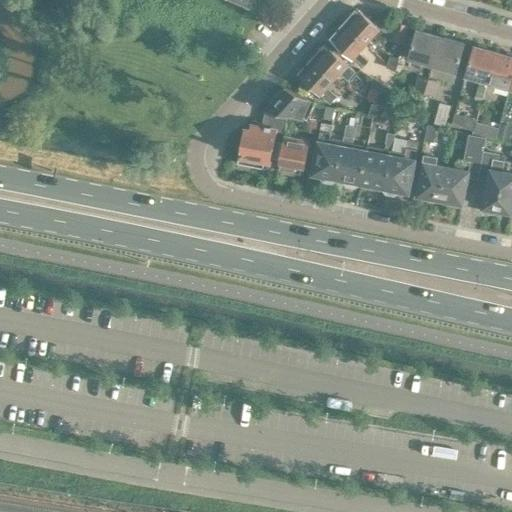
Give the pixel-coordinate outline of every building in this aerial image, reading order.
[(344,21),(343,22),(366,43),(374,35),(383,43),(388,37),(390,37),(390,39),(403,43),(408,25),(395,21),(392,31),(380,19),(375,25),(356,8),(352,13),(348,13),(344,17),(344,21)] [(366,43),(343,22),(341,24),(338,25),(334,29),(334,33),(330,38),(362,66),(367,60),(358,52),(366,43)] [(407,58),(432,65),(440,36),(415,29),(407,58)] [(440,36),(432,65),(456,72),(465,43),(440,36)] [(313,57),(311,58),(334,79),(342,71),(351,79),(357,73),(324,44),(320,48),(316,48),(312,53),(313,57)] [(475,94),(483,96),(496,52),(486,49),(485,47),(478,45),(476,46),(473,45),(464,75),(479,80),(475,94)] [(494,84),(509,88),(511,78),(511,54),(507,53),(505,54),(496,52),(483,96),(490,98),(494,84)] [(390,55),(387,66),(395,69),(399,58),(390,55)] [(334,79),(311,58),(309,60),(306,60),(302,65),(302,68),(298,73),(330,102),(335,96),(326,88),(334,79)] [(395,69),(387,66),(381,83),(389,86),(395,69)] [(413,91),(424,93),(428,78),(417,76),(413,91)] [(428,78),(424,93),(434,96),(438,81),(428,78)] [(315,101),(286,87),(283,90),(279,90),(273,96),(274,100),(265,110),(279,113),(307,118),(315,101)] [(379,92),(375,104),(384,106),(387,94),(379,92)] [(387,94),(384,106),(383,113),(393,116),(398,97),(387,94)] [(433,122),(445,126),(451,105),(439,102),(433,122)] [(384,106),(375,104),(372,103),(369,114),(381,118),(383,113),(384,106)] [(326,106),(323,118),(331,120),(334,108),(326,106)] [(279,113),(265,110),(262,127),(276,129),(279,113)] [(475,123),(476,120),(453,115),(451,126),(473,130),(475,123)] [(303,129),(314,131),(317,121),(305,119),(303,129)] [(332,180),(336,178),(343,140),(330,138),(332,125),(322,123),(312,173),(322,175),(324,179),(332,180)] [(495,139),(497,127),(475,123),(473,130),(472,134),(495,139)] [(498,123),(497,127),(495,139),(507,141),(510,125),(498,123)] [(237,163),(262,168),(264,161),(270,162),(276,129),(262,127),(250,124),(249,130),(244,129),(237,163)] [(359,182),(360,183),(367,145),(353,142),(350,138),(352,135),(354,126),(346,124),(343,140),(336,178),(345,180),(347,183),(355,185),(359,182)] [(422,124),(418,141),(416,155),(421,156),(424,140),(433,142),(436,127),(422,124)] [(376,186),(384,187),(392,150),(391,150),(395,134),(387,132),(385,142),(386,145),(382,148),(367,145),(360,183),(361,183),(364,186),(372,188),(376,186)] [(462,203),(468,175),(478,177),(483,150),(486,137),(472,134),(470,134),(464,162),(459,161),(458,168),(446,166),(439,202),(452,204),(453,201),(462,203)] [(277,168),(279,169),(278,171),(292,174),(293,172),(299,173),(301,166),(304,167),(309,142),(283,137),(277,168)] [(392,150),(384,187),(386,191),(394,192),(398,190),(409,192),(416,155),(418,141),(408,139),(405,153),(392,150)] [(478,177),(489,179),(483,210),(494,212),(494,209),(511,212),(511,205),(511,172),(503,171),(505,159),(499,158),(500,154),(483,150),(478,177)] [(426,199),(439,202),(446,166),(435,164),(436,157),(426,155),(417,194),(427,196),(426,199)]
